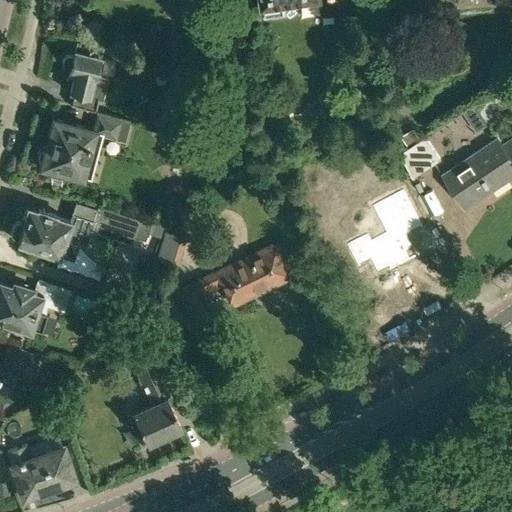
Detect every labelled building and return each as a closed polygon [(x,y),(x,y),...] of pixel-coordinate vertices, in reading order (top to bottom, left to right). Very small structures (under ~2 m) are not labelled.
[(262,0),(263,5),(265,6),(266,15),(284,13),(284,9),(301,6),(300,1),(304,0),(262,0)] [(96,75),(100,56),(103,46),(80,42),(78,50),(74,49),(73,54),(71,54),(69,54),(67,54),(66,55),(64,56),(63,58),(62,61),(62,63),(63,65),(64,66),(66,68),(70,69),(68,75),(73,77),(70,91),(74,92),(72,103),(95,109),(97,99),(102,100),(107,78),(96,75)] [(498,89),(475,104),(488,123),(511,108),(498,89)] [(38,151),(37,153),(37,155),(38,156),(38,158),(40,159),(43,160),(42,163),(81,174),(88,150),(97,153),(102,135),(103,132),(115,135),(119,119),(98,114),(95,129),(91,128),(54,118),(46,146),(45,146),(43,146),(42,146),(40,147),(39,149),(38,151)] [(413,129),(401,136),(407,145),(419,138),(413,129)] [(426,136),(399,154),(413,178),(441,159),(426,136)] [(465,211),(511,179),(511,158),(502,143),(497,136),(441,174),(465,211)] [(511,136),(502,143),(511,158),(511,136)] [(367,234),(347,244),(358,266),(360,266),(359,264),(370,258),(377,271),(389,265),(390,268),(389,269),(390,270),(418,256),(417,254),(416,255),(412,247),(405,233),(420,226),(421,227),(422,226),(403,190),(373,205),(379,218),(387,232),(371,240),(368,234),(367,234)] [(15,222),(12,232),(16,237),(16,239),(75,258),(80,243),(85,245),(90,230),(132,243),(134,234),(145,238),(150,222),(98,205),(97,206),(76,200),(70,218),(55,213),(56,212),(39,207),(38,208),(28,205),(23,219),(22,219),(22,221),(15,222)] [(164,215),(169,224),(183,217),(179,208),(164,215)] [(164,226),(150,222),(145,238),(158,242),(164,226)] [(271,288),(273,284),(292,274),(277,242),(179,288),(191,313),(205,306),(198,291),(224,279),(235,302),(257,291),(261,293),(271,288)] [(43,291),(19,284),(14,282),(13,286),(0,282),(0,318),(12,322),(11,326),(23,329),(24,327),(28,328),(31,326),(41,330),(47,312),(37,309),(39,302),(64,309),(71,287),(47,279),(43,291)] [(102,323),(115,328),(116,326),(133,308),(109,301),(102,323)] [(127,350),(116,326),(115,328),(90,355),(95,365),(127,350)] [(6,342),(1,354),(0,353),(0,366),(28,378),(32,367),(38,355),(6,342)] [(132,412),(143,436),(147,444),(182,428),(167,397),(170,395),(149,350),(131,359),(151,403),(132,412)] [(26,443),(7,450),(23,495),(74,478),(59,434),(27,445),(26,443)]
